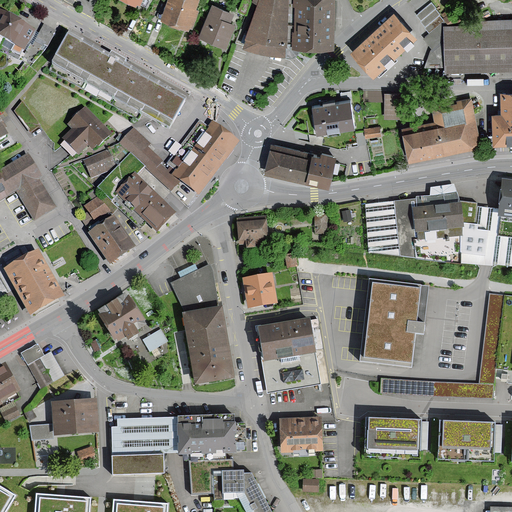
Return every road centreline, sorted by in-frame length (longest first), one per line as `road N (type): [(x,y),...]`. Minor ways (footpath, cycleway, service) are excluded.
road 1 (secondary): [(511,166),(315,195),(256,189)]
road 2 (tertiary): [(258,134),(211,92),(47,0)]
road 3 (residential): [(55,318),(84,366),(114,386),(254,400)]
road 4 (unclassified): [(313,73),(327,80),(511,83)]
road 5 (unknown): [(8,111),(112,280)]
road 6 (residential): [(254,400),(224,236),(207,210)]
road 7 (secondary): [(207,210),(55,318)]
road 8 (residential): [(511,411),(355,399)]
road 9 (unknown): [(152,394),(183,511)]
road 10 (residential): [(254,400),(269,459),(295,511)]
